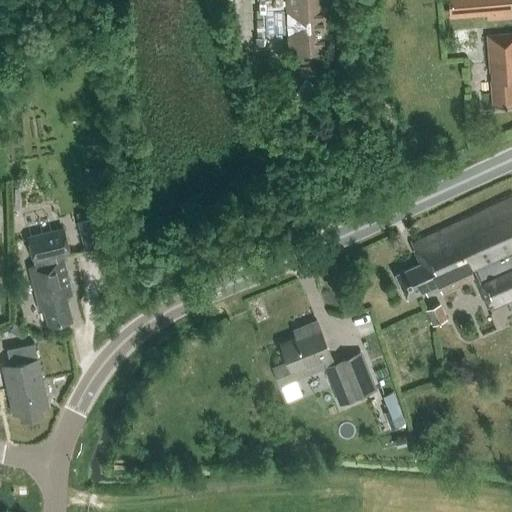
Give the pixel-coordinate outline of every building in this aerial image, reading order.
[(286,0),(289,53),(329,51),(326,0),(286,0)] [(447,0),(448,11),(474,9),(474,14),(488,13),(486,0),(447,0)] [(492,108),(511,106),(511,33),(487,36),(492,108)] [(422,262),(397,274),(408,299),(426,291),(428,296),(441,290),(442,294),(477,278),(489,304),(491,308),(511,298),(511,193),(412,240),(422,262)] [(76,221),(83,249),(102,244),(100,235),(114,231),(110,215),(96,218),(95,216),(76,221)] [(63,228),(28,237),(35,266),(28,267),(39,309),(43,308),(48,327),(72,321),(65,297),(71,295),(62,259),(57,260),(55,255),(68,251),(63,228)] [(432,325),(448,318),(441,303),(426,309),(432,325)] [(294,329),(297,337),(282,343),(281,342),(280,342),(288,360),(273,366),(280,384),(325,365),(341,402),(377,387),(361,350),(334,361),(317,320),(294,329)] [(40,406),(47,405),(34,342),(10,347),(14,363),(4,365),(14,412),(20,410),(22,418),(42,413),(40,406)]
